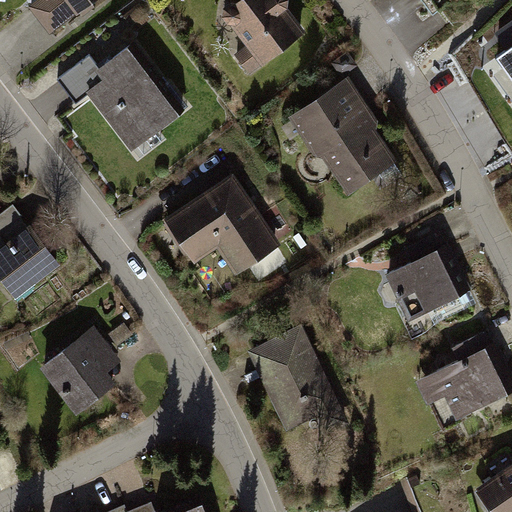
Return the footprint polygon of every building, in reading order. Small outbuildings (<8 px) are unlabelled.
[(112,0),(32,0),(71,47),(118,7),(112,0)] [(274,0),(267,0),(231,22),(265,78),(307,52),(274,0)] [(511,44),(494,58),(511,82),(511,44)] [(140,58),(90,94),(141,164),(191,128),(140,58)] [(351,89),(299,127),(357,207),(410,169),(351,89)] [(237,190),(175,229),(201,269),(226,254),(249,290),(286,266),(237,190)] [(45,240),(30,220),(0,242),(0,273),(15,293),(60,258),(45,240)] [(454,257),(397,278),(417,331),(474,310),(454,257)] [(101,335),(49,370),(84,424),(137,390),(101,335)] [(313,345),(266,369),(310,457),(357,433),(313,345)] [(511,390),(491,350),(442,376),(476,440),(511,420),(511,390)] [(511,511),(511,484),(494,495),(503,511),(511,511)] [(123,511),(155,511),(150,499),(123,511)]
